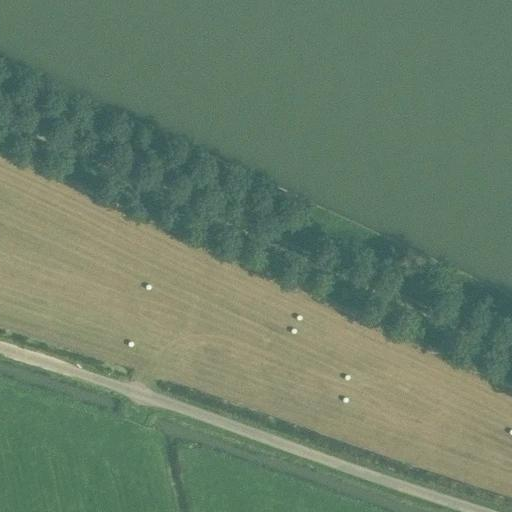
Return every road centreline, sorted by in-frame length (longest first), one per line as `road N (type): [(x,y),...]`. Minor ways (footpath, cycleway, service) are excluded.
road 1 (track): [(511,352),(0,115)]
road 2 (unclassified): [(477,511),(0,349)]
